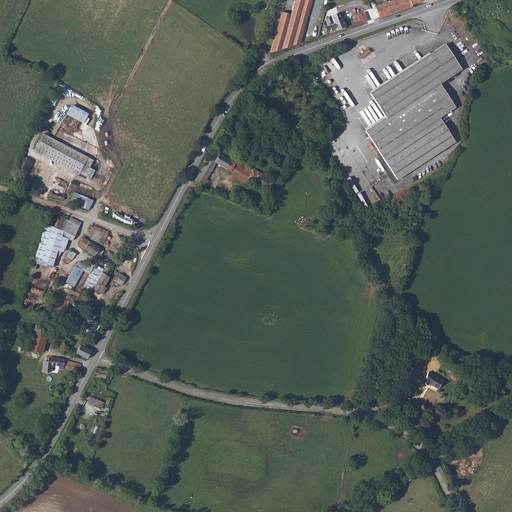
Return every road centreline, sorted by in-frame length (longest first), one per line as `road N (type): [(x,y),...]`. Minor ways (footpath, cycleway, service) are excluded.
road 1 (tertiary): [(455,511),(429,457),(388,424),(196,393),(95,356)]
road 2 (track): [(172,0),(112,118),(119,166),(102,194),(71,190),(62,207)]
road 3 (tertiary): [(448,0),(254,73)]
road 4 (tertiary): [(254,73),(208,136),(154,243)]
road 5 (track): [(511,408),(350,511)]
road 6 (tertiary): [(95,356),(36,466),(0,503)]
road 7 (unclassified): [(0,187),(154,243)]
road 8 (tertiary): [(154,243),(95,356)]
